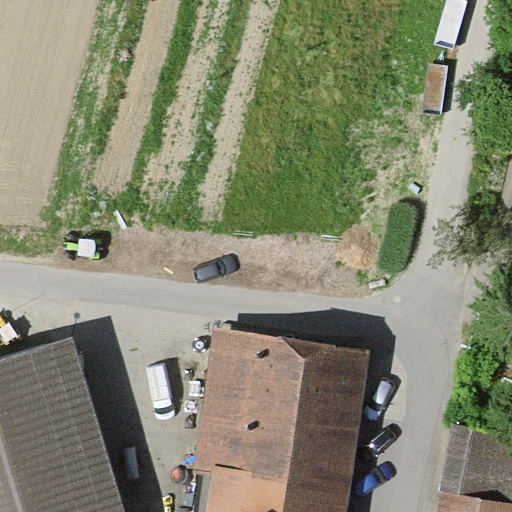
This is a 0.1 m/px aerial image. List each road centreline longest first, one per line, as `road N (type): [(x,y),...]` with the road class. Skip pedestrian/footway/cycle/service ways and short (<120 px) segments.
road 1 (residential): [(426,329),(0,275)]
road 2 (residential): [(426,329),(487,0)]
road 3 (residential): [(395,511),(426,329)]
